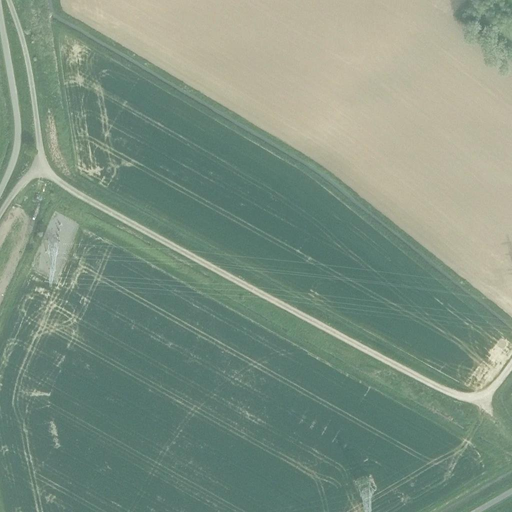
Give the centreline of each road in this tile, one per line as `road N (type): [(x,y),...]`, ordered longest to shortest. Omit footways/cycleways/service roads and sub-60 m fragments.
road 1 (unclassified): [(38,166),(82,199),(446,391),(485,394),(511,363)]
road 2 (unclassified): [(0,191),(18,145),(0,0)]
road 3 (unclassified): [(38,166),(33,97),(6,0)]
